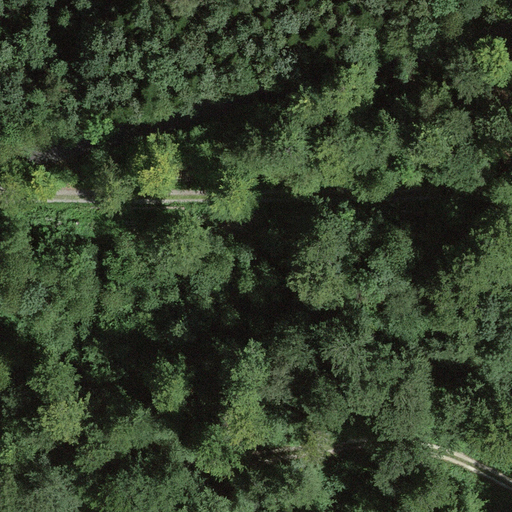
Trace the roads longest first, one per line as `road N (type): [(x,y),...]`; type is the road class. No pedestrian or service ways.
road 1 (unclassified): [(0,165),(511,19)]
road 2 (track): [(0,473),(366,441),(468,460),(511,483)]
road 3 (track): [(511,199),(0,190)]
